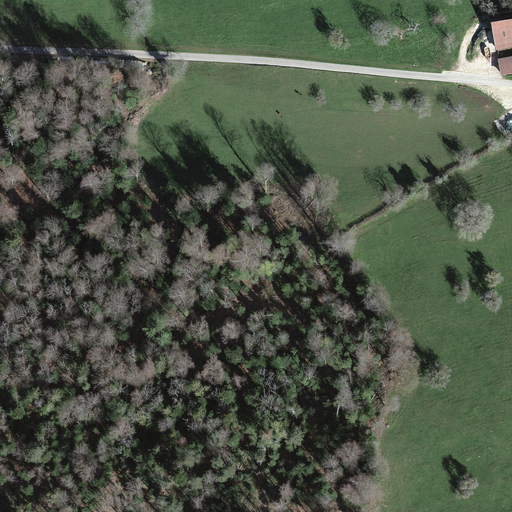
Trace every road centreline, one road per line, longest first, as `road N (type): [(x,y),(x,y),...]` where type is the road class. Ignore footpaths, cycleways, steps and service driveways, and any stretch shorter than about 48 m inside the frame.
road 1 (track): [(0,376),(239,307),(511,137)]
road 2 (unclassified): [(0,50),(243,58),(511,83)]
